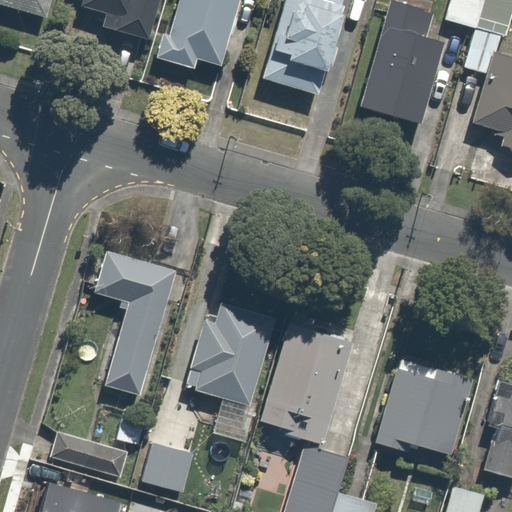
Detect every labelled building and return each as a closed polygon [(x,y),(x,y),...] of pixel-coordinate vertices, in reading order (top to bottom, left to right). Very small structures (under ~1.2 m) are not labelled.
[(0,0),(0,6),(34,16),(38,0),(0,0)] [(70,0),(70,4),(92,10),(89,24),(141,39),(151,0),(70,0)] [(209,64),(228,0),(167,0),(150,58),(195,72),(199,61),(209,64)] [(333,0),(273,0),(250,77),(305,94),(333,0)] [(422,42),(431,10),(396,0),(379,0),(350,101),(412,120),(434,45),(422,42)] [(472,0),(440,0),(437,14),(466,22),(472,0)] [(511,47),(492,41),(494,36),(466,28),(456,65),(474,70),(460,120),(493,130),(490,143),(511,148),(511,47)] [(181,273),(106,249),(93,291),(131,303),(104,387),(141,399),(181,273)] [(268,312),(213,296),(206,320),(190,315),(171,383),(215,396),(205,431),(231,438),(268,312)] [(342,377),(354,329),(279,310),(251,421),(313,436),(329,374),(342,377)] [(442,449),(465,373),(392,352),(365,441),(390,448),(394,434),(442,449)] [(511,375),(499,371),(493,393),(484,390),(474,424),(483,427),(471,467),(507,477),(511,458),(511,375)] [(146,406),(122,402),(116,439),(140,443),(146,406)] [(127,453),(56,431),(48,458),(119,479),(127,453)] [(195,454),(150,442),(140,480),(185,491),(195,454)] [(361,511),(374,467),(297,445),(277,511),(361,511)] [(473,511),(481,491),(444,478),(432,511),(473,511)] [(119,511),(122,502),(50,483),(42,511),(119,511)]
